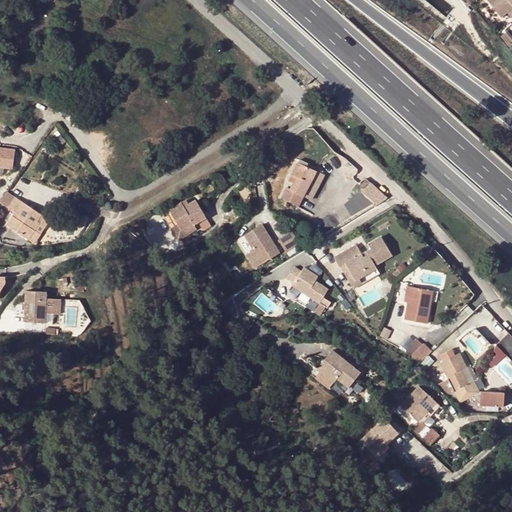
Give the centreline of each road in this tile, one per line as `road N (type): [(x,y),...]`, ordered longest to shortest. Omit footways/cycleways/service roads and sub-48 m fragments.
road 1 (residential): [(294,97),(130,201),(56,116),(33,145),(14,143)]
road 2 (motorway): [(256,0),(511,227)]
road 3 (residential): [(511,320),(294,97)]
road 4 (unknown): [(408,206),(240,297),(240,313),(292,355)]
road 5 (motorway): [(511,175),(314,0)]
road 6 (motorway): [(511,120),(356,0)]
road 7 (residential): [(294,97),(190,0)]
